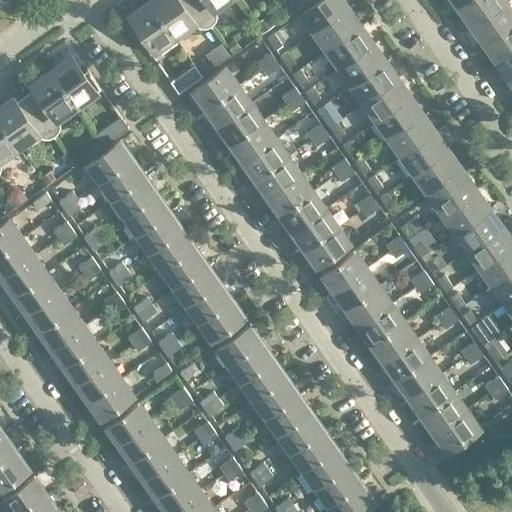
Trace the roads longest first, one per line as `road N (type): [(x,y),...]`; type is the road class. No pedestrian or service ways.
road 1 (residential): [(446,511),(87,0)]
road 2 (residential): [(116,511),(0,344)]
road 3 (residential): [(511,148),(406,0)]
